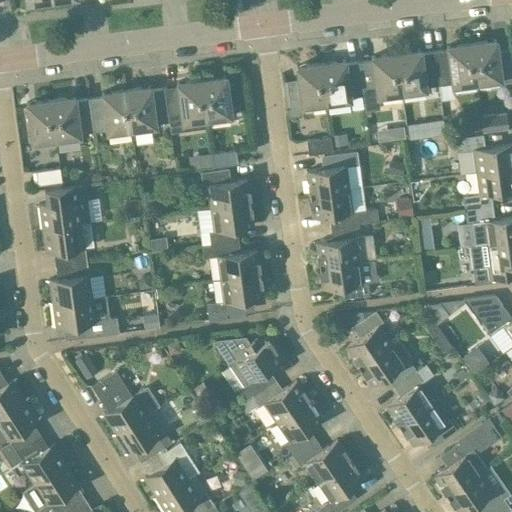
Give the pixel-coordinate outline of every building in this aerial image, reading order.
[(495,39),(471,42),(476,82),(500,79),(500,81),(511,79),(511,72),(509,49),(497,51),(495,39)] [(447,49),(434,51),(438,84),(451,82),(452,85),(476,82),(471,42),(447,46),(447,49)] [(420,49),(396,53),(401,92),(425,89),(425,86),(438,84),(434,51),(420,52),(420,49)] [(358,61),(363,94),(365,110),(379,108),(378,95),(401,92),(396,53),(371,56),(372,59),(358,61)] [(345,59),(320,63),(326,102),(350,99),(350,96),(363,94),(358,61),(345,63),(345,59)] [(286,116),(302,114),(301,106),(326,102),(320,63),(296,66),(297,77),(286,79),(289,107),(285,107),(286,116)] [(231,115),(225,76),(201,79),(206,119),(231,115)] [(177,85),(164,87),(168,120),(181,119),(182,122),(206,119),(201,79),(176,82),(177,85)] [(150,86),(126,89),(131,129),(155,125),(155,122),(168,120),(164,87),(150,89),(150,86)] [(102,95),(88,97),(93,131),(106,129),(107,132),(131,129),(126,89),(101,92),(102,95)] [(75,96),(50,99),(56,139),(80,136),(79,132),(93,131),(88,97),(75,99),(75,96)] [(26,102),(31,142),(56,139),(50,99),(26,102)] [(481,116),(483,130),(507,126),(505,112),(481,116)] [(473,149),(476,171),(511,166),(511,143),(484,147),(483,134),(455,137),(457,151),(473,149)] [(332,150),(330,136),(306,139),(308,153),(332,150)] [(211,152),(213,166),(237,163),(235,149),(211,152)] [(323,168),(306,170),(309,193),(349,188),(346,165),(358,164),(357,151),(322,155),(323,168)] [(61,180),(59,166),(35,170),(37,184),(61,180)] [(463,195),(464,209),(492,205),(490,192),(511,189),(511,166),(476,171),(479,193),(463,195)] [(200,172),(202,185),(207,184),(210,207),(250,201),(246,178),(229,180),(227,168),(200,172)] [(84,183),(44,189),(44,190),(46,203),(39,204),(43,227),(81,222),(90,221),(84,183)] [(352,211),(349,188),(309,193),(312,217),(330,214),(331,227),(358,223),(378,220),(377,207),(364,209),(352,211)] [(410,198),(396,200),(398,217),(413,215),(410,198)] [(250,201),(210,207),(213,230),(208,230),(210,243),(237,239),(235,227),(253,225),(250,201)] [(511,215),(494,218),(492,205),(464,209),(466,223),(483,221),(485,241),(511,237),(511,215)] [(84,245),(81,222),(43,227),(46,251),(84,245)] [(333,239),(316,241),(319,265),(358,259),(355,237),(360,236),(358,223),(331,227),(333,239)] [(511,261),(511,237),(485,241),(488,264),(472,266),(474,280),(502,277),(500,263),(511,261)] [(217,255),(220,278),(259,273),(256,250),(239,252),(237,239),(210,243),(202,244),(204,257),(217,255)] [(72,251),(74,262),(86,260),(85,249),(72,251)] [(366,282),(361,282),(358,259),(319,265),(322,288),(339,286),(341,298),(368,294),(366,282)] [(86,260),(74,262),(75,272),(87,270),(86,260)] [(245,298),(262,296),(259,273),(220,278),(223,301),(218,302),(220,314),(247,311),(245,298)] [(88,274),(50,280),(53,303),(91,298),(88,274)] [(503,325),(511,337),(511,317),(494,293),(462,298),(481,323),(489,335),(503,325)] [(56,326),(84,322),(86,336),(117,332),(116,317),(94,319),(91,298),(53,303),(56,326)] [(346,345),(359,365),(392,342),(379,323),(383,320),(375,310),(353,325),(360,335),(346,345)] [(246,399),(250,396),(275,379),(267,368),(282,358),(268,338),(261,343),(257,337),(249,342),(245,336),(212,340),(242,385),(239,388),(246,399)] [(372,384),(387,374),(394,384),(423,365),(416,369),(409,359),(411,357),(398,338),(392,342),(359,365),(372,384)] [(74,358),(86,376),(98,368),(86,350),(74,358)] [(386,405),(399,424),(432,402),(419,383),(432,374),(425,363),(423,365),(394,384),(401,395),(386,405)] [(99,399),(118,385),(118,386),(126,381),(118,368),(91,385),(99,399)] [(0,414),(24,399),(12,380),(7,383),(0,370),(0,414)] [(258,406),(262,403),(275,422),(309,398),(296,379),(282,389),(275,379),(250,396),(258,406)] [(118,386),(124,394),(131,389),(126,381),(118,386)] [(134,393),(104,413),(116,433),(147,413),(146,412),(159,405),(147,386),(134,393)] [(308,428),(323,417),(309,398),(275,422),(288,441),(285,444),(292,455),(315,438),(308,428)] [(37,419),(24,399),(0,414),(0,442),(6,438),(6,439),(37,419)] [(511,423),(511,400),(501,409),(511,423)] [(449,418),(445,421),(432,402),(399,424),(413,444),(427,434),(434,444),(457,429),(449,418)] [(116,433),(129,452),(159,433),(147,413),(116,433)] [(434,474),(447,494),(480,471),(486,467),(476,452),(501,435),(489,417),(456,438),(459,442),(441,454),(448,464),(434,474)] [(17,437),(0,448),(6,456),(22,446),(17,437)] [(165,446),(159,438),(154,441),(159,450),(165,446)] [(299,465),(304,462),(317,481),(350,458),(336,439),(322,448),(315,438),(292,455),(299,465)] [(167,462),(144,476),(157,496),(194,472),(198,470),(180,440),(166,449),(165,446),(159,450),(167,462)] [(53,444),(22,463),(35,483),(65,464),(53,444)] [(22,446),(6,456),(12,465),(28,455),(22,446)] [(349,487),(363,477),(350,458),(317,481),(330,500),(320,507),(322,511),(335,511),(356,498),(349,487)] [(78,483),(65,464),(35,483),(46,501),(37,507),(40,511),(59,511),(67,507),(59,495),(78,483)] [(461,511),(475,503),(480,511),(483,511),(504,498),(497,487),(493,490),(480,471),(447,494),(459,511),(461,511)] [(157,496),(166,511),(175,511),(192,502),(198,511),(202,511),(206,510),(214,505),(194,472),(157,496)] [(507,511),(511,509),(504,498),(483,511),(507,511)]
